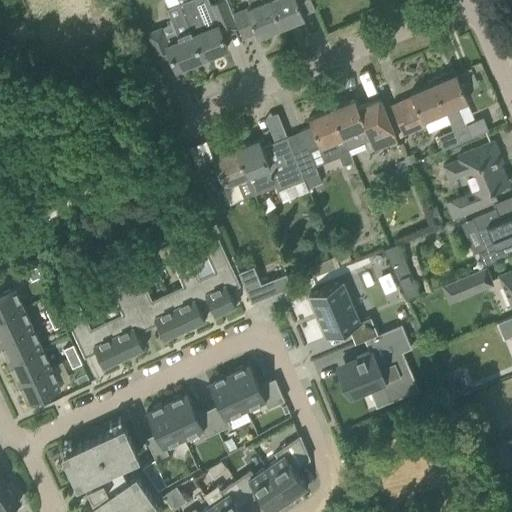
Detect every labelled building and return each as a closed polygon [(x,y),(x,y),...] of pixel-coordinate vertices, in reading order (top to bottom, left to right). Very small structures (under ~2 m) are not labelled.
[(176,0),(178,3),(201,58),(227,47),(221,33),(236,26),(226,0),(216,0),(207,4),(205,0),(176,0)] [(280,26),(269,0),(246,0),(248,5),(245,6),(245,4),(232,10),(242,37),(256,32),(257,35),(280,26)] [(269,0),(280,26),(304,17),(302,13),(315,8),(311,0),(269,0)] [(201,58),(178,3),(165,8),(175,36),(167,40),(161,24),(145,31),(158,62),(171,57),(175,68),(201,58)] [(0,48),(0,51),(2,65),(20,62),(17,46),(0,48)] [(444,109),(451,129),(453,128),(458,141),(488,129),(483,116),(465,124),(457,104),(467,100),(456,72),(447,76),(445,72),(431,78),(433,82),(445,109),(444,109)] [(422,118),(444,109),(445,109),(433,82),(410,92),(411,96),(391,105),(403,133),(424,124),(422,118)] [(354,98),(332,107),(348,148),(364,142),(367,150),(374,147),(374,148),(395,139),(379,99),(358,108),(354,98)] [(348,148),(332,107),(308,117),(312,126),(287,136),(303,176),(308,187),(321,181),(316,170),(317,170),(315,165),(339,155),(342,162),(352,157),(348,148)] [(453,128),(451,129),(437,135),(442,148),(458,141),(453,128)] [(258,137),(236,147),(247,174),(252,186),(254,193),(275,184),(277,187),(302,176),(288,143),(265,153),(258,137)] [(445,200),(452,219),(497,200),(493,189),(508,183),(497,157),(500,156),(494,140),(453,156),(454,159),(443,164),(449,180),(462,175),(468,191),(445,200)] [(247,174),(236,147),(196,163),(215,209),(254,193),(252,186),(247,174)] [(428,210),(435,225),(441,222),(434,207),(428,210)] [(493,207),(470,216),(483,248),(475,251),(481,265),(511,252),(511,209),(496,215),(493,207)] [(214,223),(206,227),(210,235),(218,231),(214,223)] [(240,284),(218,236),(203,243),(215,269),(199,276),(196,271),(195,272),(207,299),(215,315),(236,305),(228,289),(240,284)] [(179,241),(169,246),(173,255),(183,250),(179,241)] [(395,243),(383,248),(406,299),(419,293),(395,243)] [(197,304),(207,299),(195,272),(196,271),(187,251),(172,258),(184,283),(167,291),(184,329),(205,320),(197,304)] [(301,269),(305,280),(336,267),(332,257),(301,269)] [(440,283),(448,302),(493,283),(485,264),(440,283)] [(27,270),(32,280),(41,275),(37,265),(27,270)] [(253,265),(238,271),(251,302),(292,286),(286,273),(261,283),(253,265)] [(511,269),(498,275),(510,304),(511,302),(511,269)] [(184,329),(167,291),(151,298),(139,273),(124,280),(146,327),(156,322),(164,339),(184,329)] [(146,327),(124,280),(111,286),(123,311),(106,319),(123,357),(144,348),(136,332),(146,327)] [(342,280),(309,294),(327,337),(349,327),(355,342),(377,333),(370,316),(359,321),(342,280)] [(0,293),(0,317),(23,307),(14,287),(0,293)] [(63,308),(85,356),(96,351),(103,367),(123,357),(106,319),(89,327),(78,301),(63,308)] [(59,314),(55,304),(46,309),(50,318),(59,314)] [(0,317),(0,341),(32,327),(23,307),(0,317)] [(64,323),(59,314),(50,318),(54,327),(64,323)] [(409,376),(398,352),(411,347),(401,323),(364,339),(369,351),(350,359),(353,365),(340,370),(346,384),(345,385),(350,397),(358,394),(358,393),(368,388),(376,407),(391,400),(385,386),(409,376)] [(0,341),(0,342),(9,362),(42,346),(32,327),(0,341)] [(78,354),(73,343),(64,347),(69,358),(78,354)] [(9,362),(18,382),(51,366),(42,346),(9,362)] [(81,362),(78,354),(69,358),(73,366),(81,362)] [(63,361),(52,365),(59,383),(70,379),(63,361)] [(246,408),(264,400),(267,407),(284,399),(274,378),(259,384),(249,363),(229,372),(246,408)] [(51,366),(18,382),(27,401),(60,386),(51,366)] [(208,408),(218,430),(231,424),(227,416),(246,408),(229,372),(209,381),(219,403),(208,408)] [(218,430),(208,408),(197,413),(187,391),(166,401),(183,437),(201,428),(205,436),(218,430)] [(183,437),(166,401),(146,410),(156,432),(145,437),(155,458),(168,453),(165,445),(183,437)] [(123,424),(62,452),(77,483),(138,455),(123,424)] [(280,456),(267,464),(289,499),(307,486),(295,468),(309,458),(299,435),(276,451),(280,456)] [(231,437),(223,441),(228,451),(236,447),(231,437)] [(479,451),(488,471),(508,462),(499,442),(479,451)] [(157,467),(153,459),(148,463),(153,469),(157,467)] [(221,460),(206,468),(212,477),(226,467),(221,460)] [(153,469),(148,463),(145,465),(150,472),(153,469)] [(251,468),(236,478),(249,500),(258,494),(271,511),(289,499),(267,464),(254,473),(251,468)] [(150,472),(145,465),(142,467),(147,474),(150,472)] [(149,477),(159,471),(157,467),(153,469),(150,472),(147,474),(149,477)] [(156,477),(161,474),(159,471),(149,477),(152,481),(156,477)] [(135,473),(79,511),(138,511),(155,501),(135,473)] [(166,485),(161,474),(156,477),(162,487),(166,485)] [(0,475),(0,511),(3,511),(18,502),(0,475)] [(162,487),(156,477),(152,481),(158,489),(162,487)] [(103,478),(87,487),(91,497),(107,488),(107,487),(103,478)] [(224,493),(212,501),(218,511),(243,511),(240,506),(249,500),(236,478),(221,488),(224,493)] [(165,490),(171,508),(185,504),(180,485),(165,490)] [(218,511),(212,501),(200,510),(196,505),(185,511),(218,511)]
